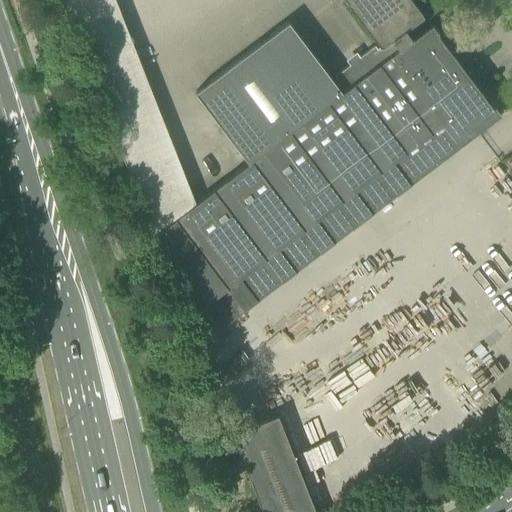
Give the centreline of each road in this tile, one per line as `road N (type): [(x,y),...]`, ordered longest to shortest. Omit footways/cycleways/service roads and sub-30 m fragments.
road 1 (secondary): [(95,347),(0,47)]
road 2 (secondary): [(151,511),(129,424),(95,347)]
road 3 (secondary): [(95,347),(92,429),(109,511)]
